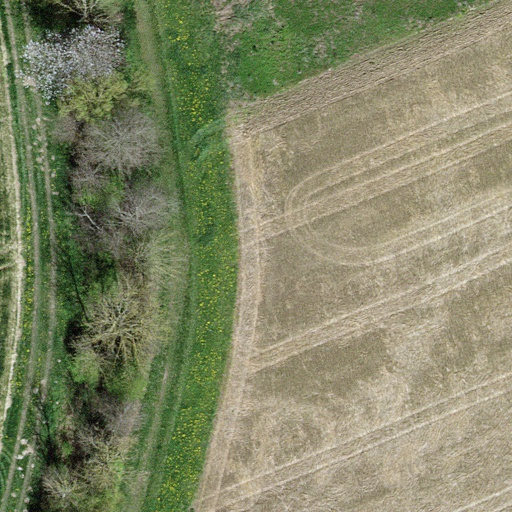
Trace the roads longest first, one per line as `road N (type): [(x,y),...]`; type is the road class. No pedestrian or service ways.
road 1 (track): [(131,511),(183,254),(142,0)]
road 2 (track): [(10,0),(41,291),(8,511)]
